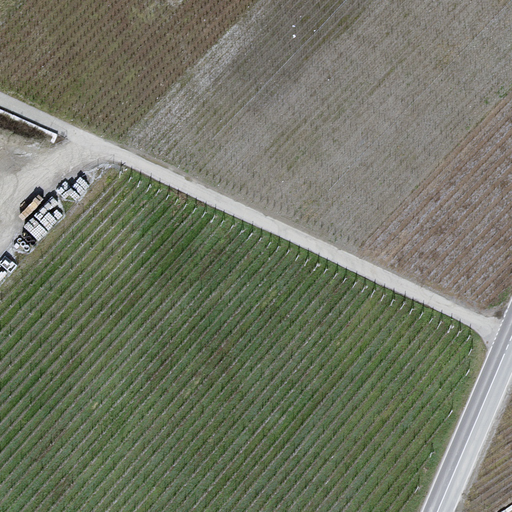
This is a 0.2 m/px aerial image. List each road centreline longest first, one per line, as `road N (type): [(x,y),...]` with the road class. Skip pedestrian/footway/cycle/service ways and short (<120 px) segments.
road 1 (track): [(0,104),(511,338)]
road 2 (unclassified): [(511,336),(437,511)]
